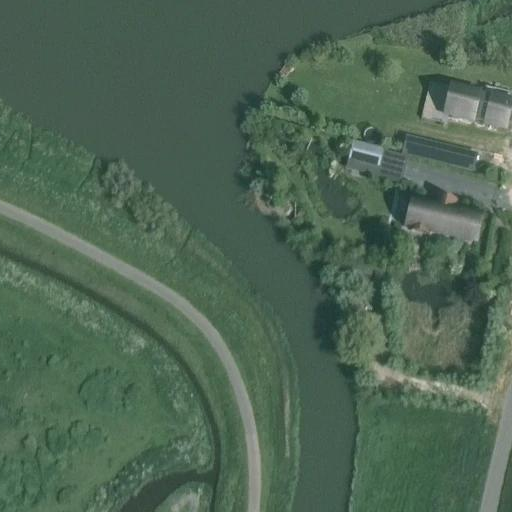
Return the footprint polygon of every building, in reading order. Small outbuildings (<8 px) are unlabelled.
[(454,90),(448,117),(504,130),(511,103),(454,90)] [(407,138),(402,157),(474,175),(479,156),(478,155),(407,138)] [(351,146),(344,173),(374,182),(381,155),(351,146)] [(407,162),(381,155),(374,182),(401,189),(407,162)] [(412,202),(405,232),(407,232),(406,236),(427,241),(428,237),(476,249),(483,219),(455,213),(456,207),(437,202),(436,208),(412,202)] [(359,297),(351,298),(356,333),(366,332),(364,320),(369,320),(367,307),(361,308),(359,297)] [(377,331),(369,332),(371,360),(390,359),(388,319),(376,320),(377,331)]
